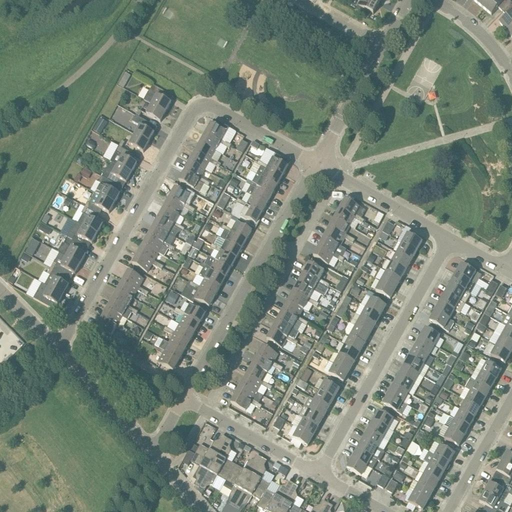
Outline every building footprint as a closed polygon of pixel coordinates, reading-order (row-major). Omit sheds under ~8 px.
[(361,0),(355,11),(368,19),(371,14),(373,15),(379,5),(368,0),(361,0)] [(474,0),(473,1),(482,8),(489,0),(474,0)] [(500,0),(489,0),(482,8),(491,16),(498,8),(502,13),(511,3),(507,0),(504,0),(503,2),(500,0)] [(511,4),(511,3),(502,13),(507,17),(499,23),(507,32),(511,27),(511,4)] [(127,84),(121,81),(118,86),(123,89),(127,84)] [(152,106),(166,113),(171,104),(164,100),(167,94),(153,86),(149,92),(143,101),(152,106)] [(166,113),(152,106),(146,115),(160,123),(166,113)] [(130,117),(129,116),(131,112),(118,107),(112,120),(126,126),(130,117)] [(139,118),(136,117),(133,123),(140,127),(135,136),(149,144),(154,135),(147,131),(151,125),(139,118)] [(224,147),(226,144),(221,141),(226,133),(228,128),(214,121),(211,125),(211,124),(205,134),(220,143),(219,144),(224,147)] [(104,130),(97,126),(93,132),(100,136),(104,130)] [(215,152),(219,144),(220,143),(205,134),(200,144),(215,152)] [(149,144),(135,136),(129,146),(143,154),(149,144)] [(93,151),(95,148),(94,145),(88,141),(85,146),(93,151)] [(242,155),(248,145),(242,142),(236,151),(242,155)] [(257,151),(259,146),(253,142),(251,147),(257,151)] [(215,152),(200,144),(195,153),(210,162),(209,163),(214,166),(216,162),(211,160),(215,152)] [(133,156),(121,150),(118,148),(110,162),(132,174),(137,165),(130,162),(133,156)] [(205,171),(209,163),(210,162),(195,153),(190,163),(205,171)] [(290,164),(290,163),(275,155),(275,156),(273,159),(268,167),(267,169),(282,177),(288,168),(287,167),(289,164),(290,164)] [(79,157),(75,163),(81,166),(84,160),(79,157)] [(132,174),(110,162),(110,163),(111,164),(108,168),(105,169),(101,177),(117,186),(119,181),(126,185),(132,174)] [(205,171),(190,163),(184,172),(199,180),(198,182),(203,185),(205,181),(200,179),(205,171)] [(268,167),(263,164),(261,168),(256,175),(277,187),(282,177),(267,169),(268,167)] [(88,181),(92,173),(84,169),(80,176),(88,181)] [(210,184),(205,181),(203,185),(198,182),(199,180),(184,172),(179,182),(205,197),(210,189),(208,188),(210,184)] [(257,188),(272,196),(277,187),(256,175),(252,183),(248,181),(246,184),(251,187),(253,183),(258,186),(257,188)] [(101,177),(98,183),(101,184),(95,194),(115,205),(120,196),(113,192),(117,186),(101,177)] [(236,188),(239,183),(232,180),(230,185),(236,188)] [(266,206),(272,196),(257,188),(258,186),(253,183),(251,187),(247,194),(251,197),(266,206)] [(188,211),(190,208),(185,205),(190,197),(175,189),(169,199),(184,207),(183,209),(188,211)] [(95,194),(89,203),(88,202),(84,208),(99,216),(102,211),(109,215),(115,205),(95,194)] [(251,197),(247,205),(246,207),(261,215),(266,206),(251,197)] [(188,211),(183,209),(184,207),(169,199),(164,208),(179,216),(180,215),(184,217),(188,211)] [(345,200),(340,210),(355,218),(354,220),(359,223),(361,219),(365,211),(360,208),(345,200)] [(242,202),(240,206),(237,204),(230,215),(250,226),(252,223),(256,225),(261,215),(246,207),(247,205),(242,202)] [(99,216),(84,208),(81,214),(83,215),(77,224),(98,235),(103,226),(96,222),(99,216)] [(184,219),(179,216),(164,208),(159,217),(174,226),(173,228),(178,230),(180,227),(184,219)] [(349,228),(354,220),(355,218),(340,210),(334,219),(349,228)] [(218,221),(222,215),(215,212),(212,217),(218,221)] [(47,224),(50,217),(46,215),(42,222),(47,224)] [(154,227),(169,235),(175,239),(176,238),(176,237),(178,236),(178,235),(179,235),(180,234),(181,233),(183,233),(185,229),(180,227),(178,230),(173,228),(174,226),(159,217),(154,227)] [(348,241),(350,238),(345,235),(349,228),(334,219),(329,229),(344,237),(343,239),(348,241)] [(98,235),(77,224),(75,223),(66,238),(67,238),(81,246),(84,241),(92,246),(98,235)] [(237,223),(232,231),(231,233),(246,242),(252,232),(238,224),(237,223)] [(382,233),(389,237),(394,227),(388,224),(382,233)] [(48,236),(51,231),(41,225),(38,230),(48,236)] [(175,239),(169,235),(154,227),(148,236),(163,245),(162,246),(167,249),(169,246),(171,247),(175,239)] [(241,251),(246,242),(231,233),(232,231),(227,229),(225,232),(220,239),(226,243),(241,251)] [(339,246),(343,239),(344,237),(329,229),(324,238),(339,246)] [(206,239),(209,233),(204,230),(201,235),(206,239)] [(389,237),(382,233),(379,240),(385,243),(389,237)] [(408,235),(402,245),(416,253),(422,242),(421,243),(408,235)] [(143,246),(158,254),(164,257),(168,250),(172,252),(174,248),(171,247),(169,246),(167,249),(162,246),(163,245),(148,236),(143,246)] [(196,238),(191,236),(186,245),(191,247),(192,248),(195,243),(193,242),(196,238)] [(57,253),(59,254),(80,266),(85,257),(79,253),(82,248),(81,247),(81,246),(67,238),(64,244),(63,243),(57,253)] [(241,251),(226,243),(220,239),(217,238),(213,245),(217,247),(222,250),(221,252),(236,260),(241,251)] [(345,250),(339,246),(324,238),(319,247),(334,256),(333,257),(337,260),(339,257),(341,258),(345,250)] [(195,242),(195,243),(192,248),(196,251),(201,241),(198,239),(196,243),(195,242)] [(40,245),(32,241),(25,253),(32,257),(40,245)] [(416,253),(402,245),(397,254),(411,262),(416,253)] [(157,268),(158,264),(154,262),(158,254),(143,246),(138,255),(153,263),(152,265),(157,268)] [(378,255),(382,249),(376,246),(373,252),(378,255)] [(217,247),(215,251),(220,254),(215,261),(230,270),(236,260),(221,252),(222,250),(217,247)] [(328,266),(333,257),(334,256),(319,247),(313,257),(328,266)] [(50,269),(66,277),(68,273),(75,276),(80,266),(59,254),(50,269)] [(392,264),(406,272),(411,262),(397,254),(392,264)] [(28,264),(31,258),(24,255),(21,260),(28,264)] [(147,273),(152,265),(153,263),(138,255),(132,265),(147,273)] [(372,264),(376,259),(370,256),(367,261),(372,264)] [(230,270),(215,261),(211,269),(210,271),(225,279),(230,270)] [(322,287),(324,283),(320,281),(324,272),(309,264),(304,274),(319,282),(318,284),(322,287)] [(386,273),(401,281),(406,272),(392,264),(386,273)] [(456,275),(476,286),(481,276),(462,265),(462,264),(456,275)] [(206,266),(204,270),(209,273),(205,280),(220,289),(225,279),(210,271),(211,269),(206,266)] [(44,286),(63,296),(68,287),(62,284),(66,277),(50,269),(47,274),(50,276),(44,286)] [(186,277),(189,271),(184,269),(181,274),(186,277)] [(142,294),(144,291),(139,288),(143,280),(128,272),(123,281),(138,290),(137,292),(142,294)] [(381,282),(395,290),(401,281),(386,273),(381,282)] [(322,287),(318,284),(319,282),(304,274),(298,283),(313,292),(319,295),(323,297),(327,290),(322,287)] [(450,284),(470,295),(476,286),(456,275),(450,284)] [(358,279),(356,284),(362,287),(365,283),(358,279)] [(220,289),(205,280),(200,288),(199,290),(214,298),(220,289)] [(133,299),(137,292),(138,290),(123,281),(118,291),(133,299)] [(341,295),(347,283),(344,281),(337,293),(341,295)] [(389,301),(395,290),(381,282),(376,292),(389,300),(389,301)] [(486,292),(487,292),(492,295),(498,285),(491,282),(486,292)] [(313,292),(298,283),(293,293),(308,301),(307,303),(312,306),(314,302),(315,303),(319,295),(313,292)] [(51,303),(58,306),(63,296),(44,286),(42,284),(33,299),(48,308),(51,303)] [(196,285),(194,289),(189,286),(190,284),(189,284),(181,297),(207,311),(214,298),(199,290),(200,288),(196,285)] [(445,294),(459,302),(465,305),(470,295),(450,284),(445,294)] [(357,298),(361,291),(353,287),(349,294),(357,298)] [(501,300),(507,290),(500,287),(495,297),(501,300)] [(131,313),(133,310),(128,307),(133,299),(118,291),(112,300),(127,309),(126,310),(131,313)] [(174,307),(179,297),(172,293),(166,303),(174,307)] [(303,311),(307,303),(308,301),(293,293),(288,302),(303,311)] [(454,311),(459,302),(445,294),(440,303),(454,311)] [(346,298),(341,307),(346,309),(351,300),(346,298)] [(372,299),(366,309),(380,317),(386,306),(385,307),(372,299)] [(125,313),(126,310),(127,309),(112,300),(107,310),(122,318),(125,313)] [(484,311),(487,305),(480,301),(477,307),(484,311)] [(303,311),(288,302),(282,312),(297,320),(296,322),(301,325),(303,321),(298,318),(303,311)] [(454,311),(440,303),(435,312),(449,320),(454,311)] [(200,324),(205,315),(190,306),(186,314),(185,316),(200,324)] [(485,316),(488,318),(490,319),(495,309),(490,306),(485,316)] [(348,310),(346,309),(341,307),(336,316),(342,320),(348,310)] [(380,317),(366,309),(361,318),(375,326),(380,317)] [(121,332),(123,328),(118,326),(122,318),(107,310),(102,319),(117,328),(116,329),(121,332)] [(194,334),(200,324),(185,316),(186,314),(181,311),(179,315),(184,318),(179,325),(194,334)] [(282,312),(277,321),(298,333),(303,325),(306,327),(308,324),(303,321),(301,325),(296,322),(297,320),(282,312)] [(454,323),(449,320),(435,312),(429,323),(430,322),(449,333),(454,323)] [(325,322),(328,317),(322,313),(319,318),(325,322)] [(476,323),(480,316),(475,313),(471,320),(476,323)] [(158,314),(156,320),(164,323),(166,317),(158,314)] [(488,318),(485,316),(479,325),(483,327),(488,318)] [(511,318),(509,317),(503,326),(507,328),(511,331),(511,318)] [(375,326),(361,318),(356,328),(370,336),(375,326)] [(111,337),(116,329),(117,328),(102,319),(96,329),(111,337)] [(339,327),(342,322),(337,319),(334,324),(339,327)] [(300,334),(298,333),(277,321),(272,331),(287,339),(286,341),(291,343),(293,340),(295,341),(300,334)] [(370,336),(356,328),(350,324),(344,334),(350,337),(364,345),(370,336)] [(189,343),(194,334),(179,325),(175,333),(174,335),(189,343)] [(486,329),(483,327),(479,325),(476,330),(483,334),(486,329)] [(426,328),(420,339),(434,347),(440,337),(426,329),(426,328)] [(501,338),(511,343),(511,331),(507,328),(501,338)] [(184,353),(189,343),(174,335),(175,333),(170,330),(168,334),(173,337),(169,344),(184,353)] [(281,349),(286,341),(287,339),(272,331),(266,340),(281,349)] [(150,341),(153,336),(146,332),(144,338),(150,341)] [(364,345),(350,337),(345,346),(359,355),(364,345)] [(511,352),(511,343),(501,338),(496,347),(510,355),(511,352)] [(326,348),(329,342),(323,339),(320,345),(326,348)] [(434,347),(420,339),(414,348),(429,356),(434,347)] [(179,362),(184,353),(169,344),(163,341),(163,342),(159,349),(159,348),(159,349),(155,346),(153,350),(158,353),(160,349),(165,352),(164,354),(179,362)] [(309,351),(312,346),(306,343),(303,348),(309,351)] [(359,355),(345,346),(340,344),(335,353),(340,356),(354,364),(359,355)] [(321,355),(325,348),(320,345),(316,352),(321,355)] [(276,370),(278,366),(273,364),(278,355),(263,347),(257,357),(272,365),(271,367),(276,370)] [(306,356),(309,351),(302,347),(300,352),(306,356)] [(491,357),(505,365),(510,355),(496,347),(491,357)] [(409,358),(423,366),(429,369),(434,359),(429,356),(414,348),(409,358)] [(164,354),(165,352),(160,349),(158,353),(163,355),(158,363),(173,372),(179,362),(164,354)] [(456,359),(460,352),(455,349),(451,356),(456,359)] [(466,364),(470,357),(465,354),(461,361),(466,364)] [(334,365),(349,373),(354,364),(340,356),(334,365)] [(252,366),(267,375),(271,367),(272,365),(257,357),(252,366)] [(444,364),(451,368),(455,361),(448,357),(444,364)] [(418,375),(423,366),(409,358),(404,367),(418,375)] [(487,363),(481,373),(496,381),(501,371),(487,363)] [(343,384),(349,373),(334,365),(329,375),(343,383),(342,383),(343,384)] [(461,373),(464,368),(458,365),(455,370),(461,373)] [(265,388),(267,385),(263,382),(267,375),(252,366),(247,376),(262,384),(261,386),(265,388)] [(418,375),(404,367),(399,377),(413,385),(418,375)] [(311,380),(315,373),(308,370),(305,376),(311,380)] [(496,381),(481,373),(476,383),(490,391),(496,381)] [(241,385),(256,394),(261,386),(262,384),(247,376),(241,385)] [(393,386),(408,394),(413,385),(399,377),(393,386)] [(465,389),(471,392),(485,400),(490,391),(476,383),(471,380),(465,389)] [(305,391),(308,385),(300,381),(296,387),(305,391)] [(325,382),(320,392),(334,400),(340,389),(339,389),(339,390),(325,382)] [(241,385),(236,395),(251,403),(250,405),(255,407),(257,404),(258,404),(262,397),(256,394),(241,385)] [(402,403),(408,394),(393,386),(388,395),(402,403)] [(334,400),(320,392),(314,401),(329,409),(334,400)] [(465,402),(480,410),(485,400),(471,392),(465,402)] [(446,402),(449,396),(442,393),(439,398),(446,402)] [(246,413),(250,405),(251,403),(236,395),(231,404),(246,413)] [(407,406),(402,403),(388,395),(382,406),(383,406),(402,416),(407,406)] [(329,409),(314,401),(310,399),(305,408),(323,419),(329,409)] [(460,411),(474,419),(480,410),(465,402),(460,411)] [(425,416),(429,409),(422,405),(418,412),(425,416)] [(323,419),(305,408),(299,417),(304,420),(318,428),(323,419)] [(450,418),(455,421),(469,429),(474,419),(460,411),(455,408),(450,418)] [(379,411),(373,422),(387,430),(393,420),(379,412),(379,411)] [(280,432),(285,422),(279,418),(273,428),(280,432)] [(424,426),(430,429),(434,422),(428,418),(424,426)] [(444,427),(450,430),(464,438),(469,429),(455,421),(450,418),(444,427)] [(298,429),(313,437),(318,428),(304,420),(298,429)] [(373,422),(368,431),(382,439),(387,430),(373,422)] [(307,448),(313,437),(298,429),(293,439),(307,447),(306,448),(307,448)] [(458,448),(464,438),(450,430),(444,440),(458,448)] [(363,441),(377,449),(382,439),(368,431),(363,441)] [(423,436),(424,433),(421,432),(420,434),(419,434),(416,439),(420,442),(423,436)] [(200,446),(195,454),(213,464),(227,440),(222,437),(218,444),(214,442),(209,451),(200,446)] [(405,449),(410,442),(404,439),(400,446),(405,449)] [(213,464),(230,474),(235,466),(226,461),(231,452),(227,450),(231,442),(227,440),(213,464)] [(377,461),(379,463),(385,453),(377,449),(363,441),(357,450),(377,461)] [(414,456),(417,451),(411,447),(408,453),(414,456)] [(440,447),(435,456),(449,464),(455,455),(440,447)] [(366,468),(372,471),(377,461),(357,450),(352,459),(366,468)] [(188,467),(195,455),(189,452),(182,463),(188,467)] [(449,464),(435,456),(429,453),(423,462),(429,466),(444,474),(449,464)] [(511,455),(507,453),(502,462),(511,468),(511,455)] [(213,464),(195,454),(191,462),(200,467),(195,476),(199,479),(195,486),(199,489),(213,464)] [(235,466),(230,474),(248,484),(262,459),(257,456),(253,464),(249,462),(244,470),(235,466)] [(248,484),(265,494),(267,491),(270,485),(261,480),(266,471),(262,469),(266,462),(262,459),(248,484)] [(361,477),(366,468),(352,459),(346,470),(347,470),(361,477)] [(511,468),(502,462),(496,472),(504,476),(500,482),(511,488),(511,468)] [(213,464),(199,489),(204,491),(208,484),(212,486),(217,477),(226,482),(230,474),(213,464)] [(438,483),(444,474),(429,466),(424,475),(438,483)] [(390,478),(393,472),(387,468),(383,474),(390,478)] [(401,484),(406,477),(397,472),(393,479),(394,479),(394,480),(401,484)] [(248,484),(230,474),(226,482),(223,487),(232,492),(230,496),(234,498),(229,505),(234,508),(248,484)] [(438,483),(424,475),(419,485),(433,493),(438,483)] [(377,486),(383,490),(389,480),(382,476),(377,486)] [(391,481),(386,491),(392,495),(398,485),(391,481)] [(262,499),(279,509),(293,485),(288,482),(284,489),(280,487),(275,496),(267,491),(265,494),(262,499)] [(484,493),(505,505),(510,495),(511,496),(511,488),(500,482),(497,488),(490,484),(484,493)] [(247,506),(252,497),(261,502),(262,499),(265,494),(248,484),(234,508),(239,511),(243,503),(247,506)] [(279,509),(284,511),(300,511),(301,511),(292,506),(297,497),(293,495),(298,487),(293,485),(279,509)] [(419,485),(414,494),(428,502),(433,493),(419,485)] [(482,511),(505,511),(508,507),(505,505),(484,493),(479,503),(486,507),(482,511)] [(422,511),(428,502),(414,494),(408,504),(422,511)] [(277,511),(279,509),(262,499),(261,502),(257,508),(265,511),(277,511)] [(219,511),(222,505),(216,501),(213,508),(219,511)] [(300,511),(323,511),(328,504),(323,502),(319,509),(315,507),(311,511),(303,511),(301,511),(300,511)]
